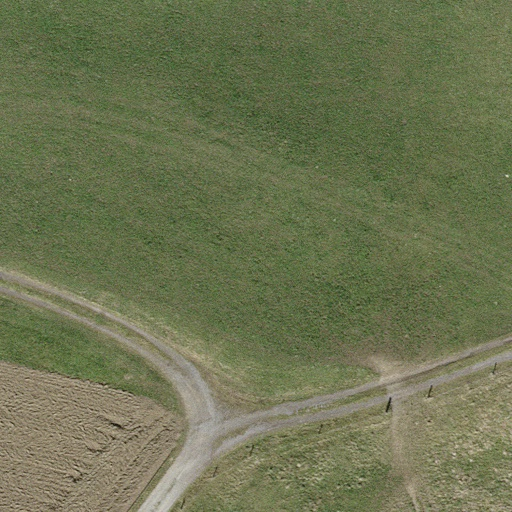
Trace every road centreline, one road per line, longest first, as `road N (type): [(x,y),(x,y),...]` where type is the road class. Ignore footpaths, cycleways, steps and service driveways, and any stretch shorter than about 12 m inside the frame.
road 1 (track): [(154,511),(212,437),(168,350),(0,284)]
road 2 (track): [(212,437),(443,367),(511,333)]
